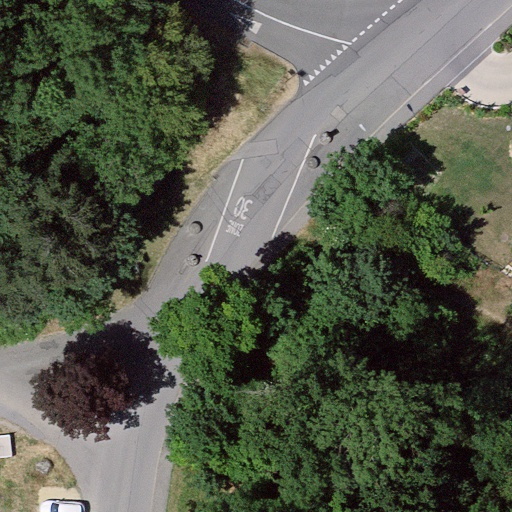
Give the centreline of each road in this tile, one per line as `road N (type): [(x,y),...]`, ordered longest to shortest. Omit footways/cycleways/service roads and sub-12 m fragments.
road 1 (residential): [(157,374),(188,282),(321,131),(388,71)]
road 2 (unclassified): [(0,385),(157,374)]
road 3 (residential): [(388,71),(250,0)]
road 4 (residential): [(129,511),(157,374)]
